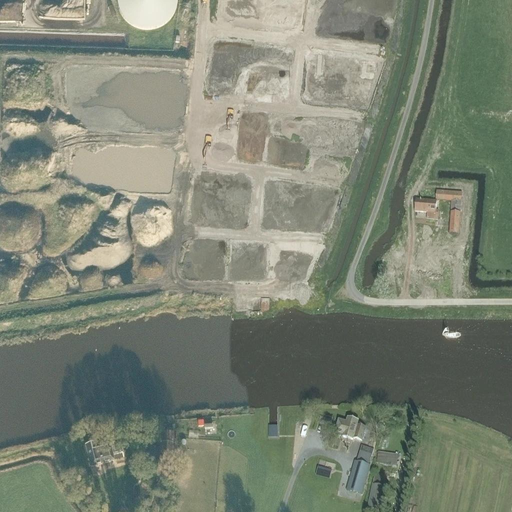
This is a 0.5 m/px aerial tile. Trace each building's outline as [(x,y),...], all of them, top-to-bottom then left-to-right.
[(148,30),(172,23),(179,5),(180,2),(178,0),(119,0),(119,1),(125,22),(146,30),(148,30)] [(418,200),(417,212),(437,213),(438,201),(418,200)] [(452,212),(451,234),(460,235),(461,212),(452,212)] [(318,424),(329,428),(332,419),(321,416),(318,424)] [(339,422),(335,434),(338,435),(338,436),(352,440),(353,439),(361,441),(365,428),(356,425),(357,421),(347,418),(346,424),(339,422)] [(171,471),(173,445),(174,434),(161,433),(157,470),(171,471)] [(114,462),(109,444),(96,447),(95,445),(86,447),(91,468),(114,462)] [(398,456),(377,453),(376,464),(396,467),(398,456)] [(369,466),(356,463),(347,492),(361,495),(369,466)] [(377,511),(379,511),(386,482),(373,479),(367,510),(377,511)]
